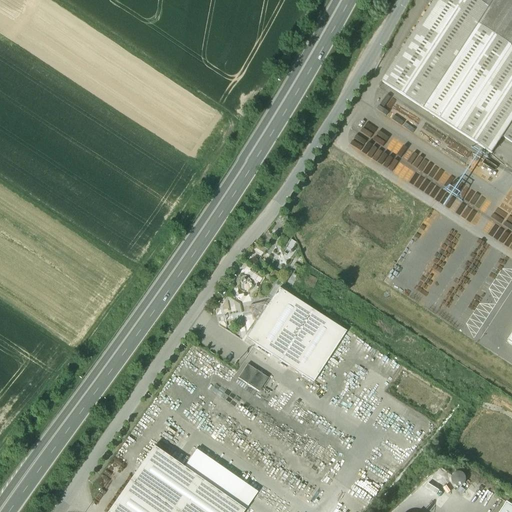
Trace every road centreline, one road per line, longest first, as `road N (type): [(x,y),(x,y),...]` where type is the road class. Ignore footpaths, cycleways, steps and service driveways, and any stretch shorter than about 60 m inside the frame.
road 1 (track): [(0,474),(241,122),(53,0)]
road 2 (residential): [(406,0),(272,217),(236,255),(61,511)]
road 3 (trunk): [(345,0),(194,245),(3,511)]
